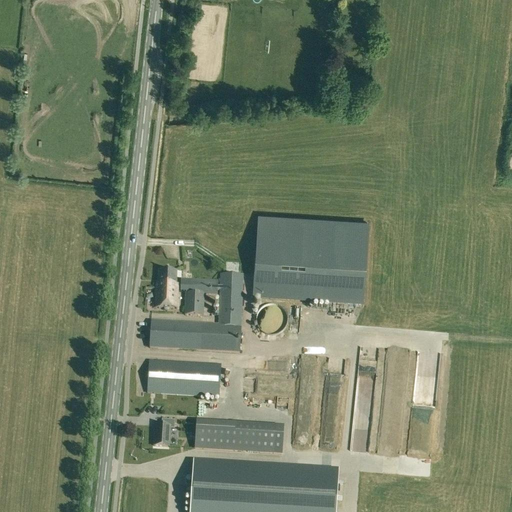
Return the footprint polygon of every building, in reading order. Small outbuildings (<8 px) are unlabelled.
[(259,217),(254,298),(362,305),(367,224),(259,217)] [(176,309),(177,309),(178,285),(176,285),(177,272),(159,271),(159,284),(156,284),(155,308),(176,309)] [(149,348),(239,354),(243,276),(221,275),(218,326),(151,322),(149,348)] [(218,281),(181,280),(180,291),(186,292),(186,293),(185,293),(184,315),(204,316),(205,295),(218,296),(218,281)] [(286,313),(284,310),(281,307),(278,306),(275,305),(271,304),(267,305),(264,306),(261,308),(259,311),(257,314),(256,317),(256,321),(257,324),(258,328),(260,331),(263,333),(266,335),(269,336),(273,336),(276,335),(279,334),(282,332),(285,329),(286,326),(287,323),(288,319),(287,316),(286,313)] [(147,393),(193,397),(194,364),(149,361),(147,393)] [(194,364),(193,397),(219,398),(220,365),(194,364)] [(284,406),(285,394),(275,394),(274,406),(284,406)] [(155,446),(169,447),(170,429),(174,429),(174,421),(162,421),(162,426),(156,426),(155,446)] [(295,422),(294,440),(304,440),(306,422),(295,422)] [(282,454),(283,430),(275,429),(236,427),(195,424),(194,449),(234,451),(274,454),(282,454)] [(335,511),(338,471),(194,462),(190,511),(335,511)]
